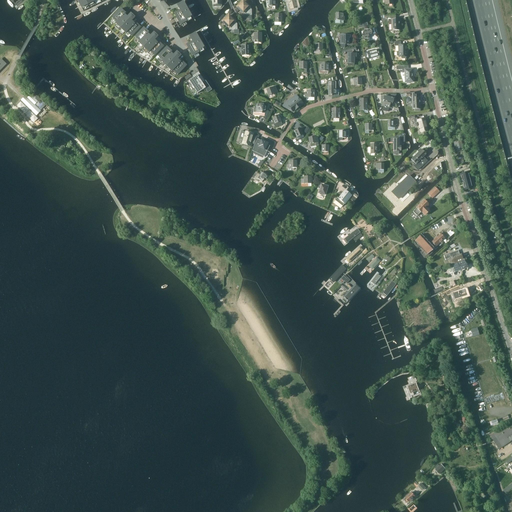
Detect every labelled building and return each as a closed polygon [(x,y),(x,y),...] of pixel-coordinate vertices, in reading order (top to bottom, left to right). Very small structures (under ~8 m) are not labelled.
[(75,0),(77,3),(78,2),(81,8),(97,0),(75,0)] [(294,8),(297,7),(295,0),(290,2),(291,3),(288,4),(290,10),(294,9),(294,8)] [(251,10),(248,7),(243,2),(237,7),(243,13),(243,15),(251,15),(251,10)] [(188,10),(185,5),(184,4),(178,8),(180,10),(174,14),(180,25),(186,21),(185,20),(191,16),(188,10)] [(121,9),(112,18),(117,23),(115,24),(120,29),(119,30),(121,29),(125,33),(127,32),(131,37),(140,27),(135,22),(134,24),(125,15),(126,14),(121,9)] [(343,24),(343,13),(339,13),(339,12),(336,12),(336,20),(335,20),(335,24),(343,24)] [(283,23),(283,18),(281,18),(281,14),(275,14),(275,23),(281,23),(281,22),(283,23)] [(392,30),(399,30),(399,19),(395,19),(395,15),(384,15),(384,18),(391,18),(392,30)] [(229,16),(223,21),(229,27),(229,30),(237,30),(237,24),(234,21),(229,16)] [(135,37),(140,42),(138,43),(143,48),(142,49),(144,48),(148,52),(150,51),(154,56),(163,46),(158,42),(157,43),(148,34),(149,33),(144,28),(135,37)] [(364,31),(365,31),(363,32),(363,33),(363,34),(362,34),(364,39),(365,39),(365,41),(369,40),(369,38),(368,35),(375,33),(374,28),(364,31)] [(254,43),(261,43),(261,33),(254,33),(254,37),(252,37),(252,40),(254,40),(254,43)] [(204,47),(200,41),(201,41),(198,36),(197,36),(197,35),(191,39),(192,42),(186,45),(193,56),(199,53),(198,51),(204,47)] [(342,39),(341,39),(341,44),(341,48),(345,48),(345,44),(348,44),(348,38),(350,38),(350,35),(348,35),(342,35),(342,39)] [(401,57),(401,58),(402,59),(405,59),(406,58),(406,57),(407,57),(406,45),(401,45),(401,41),(394,42),(394,46),(398,46),(399,52),(398,52),(397,52),(397,55),(398,56),(399,56),(399,57),(401,57)] [(249,53),(249,46),(242,46),(242,49),(240,49),(240,53),(242,53),(242,56),(249,56),(249,53)] [(158,56),(163,61),(162,62),(166,67),(165,68),(167,67),(171,71),(173,70),(177,75),(186,65),(181,61),(180,62),(171,53),(172,52),(167,47),(158,56)] [(369,58),(379,55),(377,51),(372,52),(372,50),(367,51),(369,58)] [(348,54),(348,66),(354,66),(354,57),(356,57),(356,54),(348,54)] [(306,72),(306,68),(306,62),(299,62),(299,69),(298,69),(298,72),(306,72)] [(405,82),(407,82),(407,83),(410,83),(410,82),(414,82),(413,69),(408,69),(408,66),(396,66),(396,70),(402,70),(402,73),(405,73),(405,82)] [(200,74),(189,81),(192,86),(197,94),(205,89),(208,93),(212,90),(206,81),(205,81),(200,74)] [(333,83),(328,83),(328,86),(328,96),(332,96),(332,97),(332,98),(339,96),(339,95),(339,90),(336,90),(333,90),(333,86),(333,83)] [(269,96),(277,93),(275,87),(266,90),(269,96)] [(306,101),(314,100),(314,90),(307,91),(307,98),(306,98),(306,101)] [(419,97),(415,97),(415,96),(416,96),(415,93),(410,93),(410,97),(410,98),(412,98),(412,109),(414,109),(415,111),(420,111),(419,97)] [(25,96),(21,101),(27,106),(26,107),(32,112),(36,115),(40,111),(34,105),(37,101),(31,95),(27,98),(25,96)] [(296,95),(283,106),(284,107),(290,110),(291,109),(293,112),(303,104),(296,95)] [(383,106),(382,110),(388,112),(389,107),(389,108),(391,108),(392,104),(392,103),(393,103),(394,98),(384,96),(383,100),(384,100),(384,102),(383,102),(382,106),(383,106)] [(360,99),(360,110),(363,110),(363,113),(368,113),(368,108),(366,108),(366,99),(360,99)] [(254,107),(253,112),(259,113),(262,113),(263,113),(265,112),(265,111),(265,107),(265,106),(264,105),(264,104),(260,104),(257,104),(257,107),(256,108),(254,107)] [(282,125),(278,116),(273,118),(275,124),(273,124),(275,127),(282,125)] [(421,133),(427,132),(425,127),(427,127),(425,122),(426,121),(425,118),(417,120),(416,119),(415,119),(415,116),(409,117),(410,120),(414,119),(415,123),(417,122),(418,122),(421,133)] [(304,137),(300,128),(294,131),(298,140),(304,137)] [(242,139),(241,143),(249,146),(250,142),(253,134),(246,131),(246,132),(241,131),(239,138),(242,139)] [(348,138),(348,131),(339,131),(339,137),(338,137),(338,141),(342,141),(342,138),(348,138)] [(318,143),(316,136),(308,138),(309,144),(310,144),(310,146),(318,145),(317,143),(318,143)] [(254,146),(252,151),(253,152),(254,151),(263,156),(264,157),(267,151),(270,146),(267,145),(268,143),(261,140),(261,141),(257,139),(254,146)] [(379,145),(377,145),(377,144),(371,144),(371,154),(377,153),(377,149),(379,149),(379,145)] [(417,171),(423,165),(421,163),(423,161),(422,159),(426,155),(421,150),(411,160),(416,165),(414,167),(417,171)] [(465,173),(460,174),(464,190),(468,189),(468,190),(469,190),(469,189),(474,188),(469,170),(464,171),(465,173)] [(267,180),(269,177),(267,175),(267,174),(265,173),(264,174),(262,172),(257,178),(262,182),(263,180),(263,181),(264,180),(265,178),(267,180)] [(398,199),(415,183),(408,176),(391,192),(398,199)] [(321,195),(322,195),(323,195),(324,195),(325,195),(327,187),(321,185),(321,186),(319,185),(318,188),(320,189),(319,193),(319,194),(320,194),(321,195)] [(352,195),(345,190),(338,198),(337,197),(335,201),(342,207),(344,204),(345,204),(352,195)] [(421,213),(422,212),(425,216),(426,214),(430,211),(427,207),(429,205),(424,200),(421,203),(416,208),(413,212),(417,216),(420,212),(421,213)] [(357,230),(342,242),(345,246),(360,234),(357,230)] [(442,233),(432,242),(436,247),(439,244),(440,244),(442,242),(442,241),(446,237),(442,233)] [(428,254),(434,248),(422,235),(416,240),(428,254)] [(345,261),(350,266),(365,252),(360,247),(345,261)] [(448,259),(450,264),(450,265),(464,260),(463,257),(461,257),(460,255),(458,251),(444,256),(445,260),(448,259)] [(347,274),(362,291),(380,267),(370,254),(367,255),(347,274)] [(450,274),(453,273),(467,268),(465,263),(464,260),(450,265),(451,269),(449,269),(450,274)] [(343,267),(330,280),(334,284),(347,271),(343,267)] [(370,285),(374,289),(382,279),(378,275),(370,285)] [(387,296),(395,286),(391,283),(383,293),(387,296)] [(348,301),(359,290),(354,286),(343,297),(348,301)] [(455,300),(467,296),(465,289),(453,293),(455,300)] [(411,393),(418,390),(416,384),(408,387),(411,393)] [(505,447),(507,446),(507,444),(511,440),(511,421),(490,436),(499,449),(504,446),(505,447)] [(439,474),(445,469),(441,464),(439,466),(438,465),(435,468),(436,469),(435,470),(439,474)] [(410,502),(415,497),(411,492),(406,498),(410,502)]
